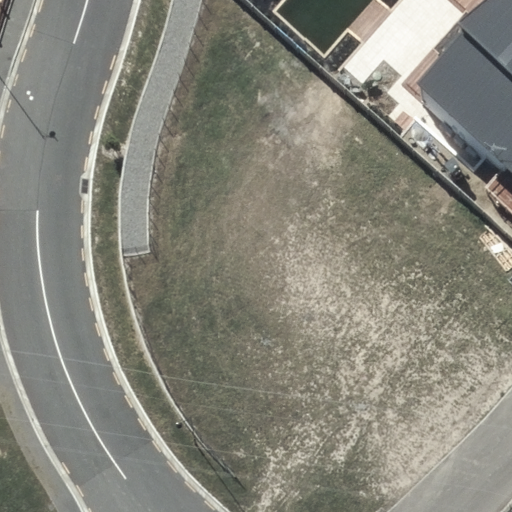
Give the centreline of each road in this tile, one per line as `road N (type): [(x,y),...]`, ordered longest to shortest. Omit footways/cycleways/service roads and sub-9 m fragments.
road 1 (residential): [(41,125),(33,194),(42,291),(63,374),(131,511)]
road 2 (residential): [(85,0),(41,125)]
